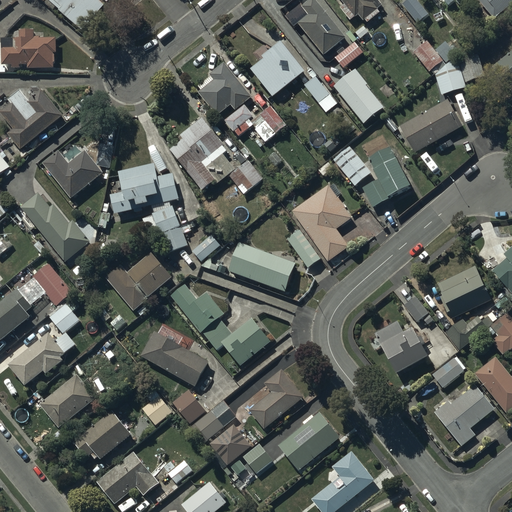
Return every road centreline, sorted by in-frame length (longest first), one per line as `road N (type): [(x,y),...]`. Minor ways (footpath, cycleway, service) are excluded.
road 1 (residential): [(453,506),(340,367),(330,349),(330,318),(340,301),(497,170)]
road 2 (residential): [(226,0),(131,76)]
